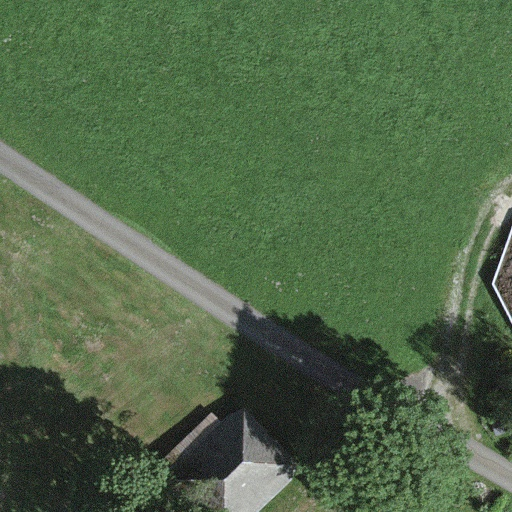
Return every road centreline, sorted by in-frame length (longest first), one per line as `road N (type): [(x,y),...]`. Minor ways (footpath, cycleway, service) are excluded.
road 1 (residential): [(0,167),(86,231),(511,482)]
road 2 (track): [(462,453),(459,327),(479,223),(511,181)]
